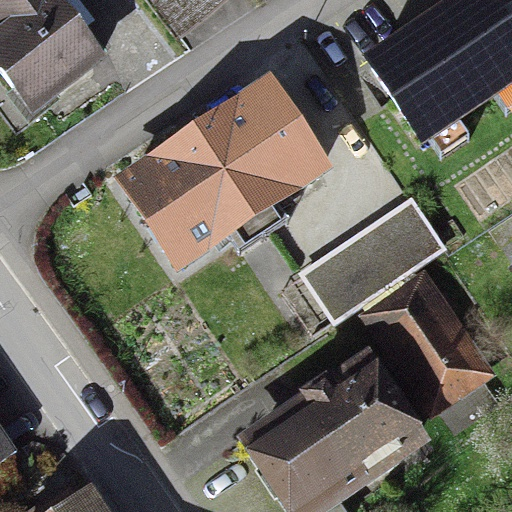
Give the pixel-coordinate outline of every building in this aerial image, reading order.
[(98,47),(60,0),(0,0),(0,75),(24,106),(98,47)] [(223,0),(142,0),(181,53),(234,15),(223,0)] [(511,92),(511,0),(464,0),(355,73),(412,159),(511,92)] [(264,87),(110,190),(179,292),(332,189),(264,87)] [(406,212),(298,286),(333,334),(444,261),(406,212)] [(428,286),(363,330),(432,432),(498,387),(428,286)] [(366,367),(232,455),(269,511),(331,511),(423,452),(366,367)] [(0,448),(0,477),(14,468),(0,448)] [(94,511),(88,503),(74,511),(94,511)]
